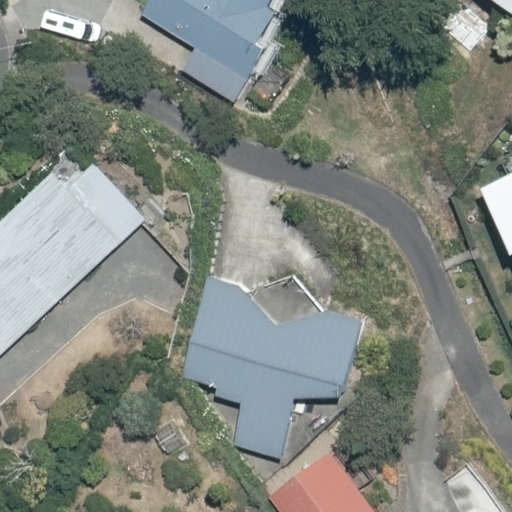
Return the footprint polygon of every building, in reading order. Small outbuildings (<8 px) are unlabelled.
[(160,0),(152,13),(202,44),(185,71),(236,104),(301,0),(160,0)] [(65,167),(0,226),(0,361),(2,363),(159,218),(102,156),(77,179),(65,167)] [(511,176),(490,188),(511,232),(511,176)] [(367,318),(210,277),(185,374),(219,383),(217,393),(246,401),(235,444),(288,458),(305,394),(344,404),(367,318)] [(383,511),(341,454),(276,501),(284,511),(383,511)]
